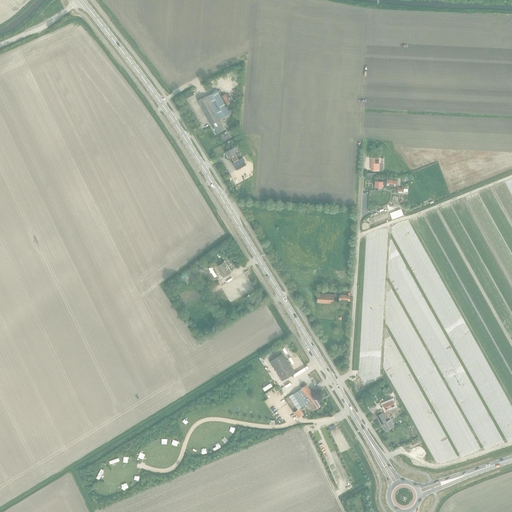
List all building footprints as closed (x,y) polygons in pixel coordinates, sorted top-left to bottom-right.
[(217,120),(229,114),(225,106),(230,103),(225,93),(220,96),(216,90),(197,101),(215,134),(223,130),(217,120)] [(186,101),(194,97),(191,91),(183,96),(186,101)] [(232,91),(227,94),(231,102),(236,99),(232,91)] [(233,148),(236,147),(234,144),(231,146),(232,147),(225,151),(228,158),(235,154),(233,148)] [(251,160),(248,155),(241,159),(244,164),(251,160)] [(381,157),(371,157),(371,169),(379,170),(379,162),(381,162),(381,157)] [(223,277),(230,272),(223,261),(216,266),(223,277)] [(333,303),(334,294),(317,293),(317,302),(333,303)] [(282,380),(295,372),(282,353),(270,361),(282,380)] [(306,384),(304,386),(301,387),(301,388),(289,396),(297,409),(307,403),(310,408),(311,407),(313,410),(315,409),(320,406),(306,384)] [(395,405),(393,399),(384,403),(386,409),(395,405)] [(381,412),(376,415),(385,431),(393,426),(390,421),(386,423),(381,412)]
